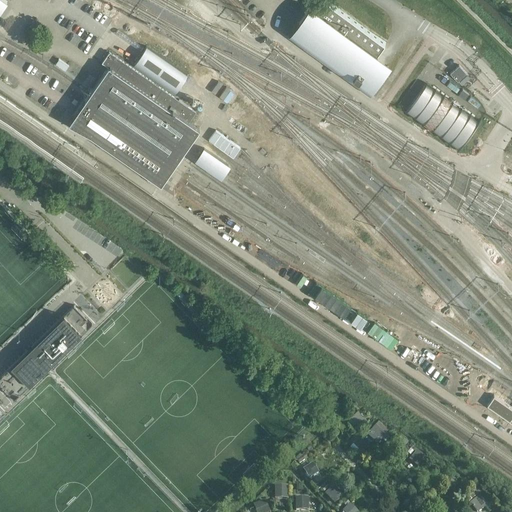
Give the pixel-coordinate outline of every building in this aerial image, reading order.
[(378,54),(386,43),(326,0),(314,0),(299,22),(290,35),(289,35),(363,89),(369,94),(391,63),(384,58),(378,54)] [(188,75),(146,46),(139,56),(133,65),(175,94),(182,84),(188,75)] [(189,122),(196,112),(180,101),(110,53),(103,63),(109,67),(103,77),(91,95),(72,122),(161,184),(166,178),(172,168),(180,157),(188,145),(195,136),(199,129),(191,123),(189,122)] [(69,67),(59,60),(56,64),(66,71),(69,67)] [(468,74),(460,65),(453,71),(450,73),(459,83),(461,80),(467,75),(468,74)] [(461,80),(459,83),(462,86),(470,79),(467,75),(461,80)] [(479,123),(425,84),(405,111),(459,150),(479,123)] [(465,99),(469,94),(462,89),(458,95),(465,99)] [(233,104),(227,113),(239,121),(245,111),(233,104)] [(215,131),(209,140),(233,158),(240,149),(215,131)] [(230,165),(204,147),(199,153),(195,159),(221,178),(226,171),(230,165)] [(50,365),(92,324),(86,329),(84,327),(82,324),(87,319),(74,305),(32,346),(27,350),(0,376),(0,385),(9,395),(14,390),(17,392),(19,394),(13,400),(14,400),(46,369),(50,365)] [(87,319),(82,324),(84,327),(86,329),(92,324),(92,323),(90,321),(87,319)] [(14,390),(9,395),(8,395),(11,398),(13,400),(19,394),(17,392),(14,390)] [(367,419),(358,409),(349,418),(358,427),(367,419)] [(386,432),(376,422),(367,432),(374,438),(377,434),(381,438),(386,432)] [(397,439),(392,444),(400,452),(405,446),(397,439)] [(425,457),(417,450),(409,460),(417,466),(425,457)] [(318,474),(312,464),(304,469),(310,479),(318,474)] [(433,465),(423,475),(430,482),(440,472),(433,465)] [(287,487),(275,487),(275,499),(287,499),(287,487)] [(341,496),(332,487),(326,494),(334,503),(341,496)] [(478,497),(470,503),(476,511),(479,511),(486,507),(478,497)] [(308,498),(296,498),(296,510),(308,510),(308,498)] [(269,511),(265,501),(254,505),(256,511),(269,511)]
